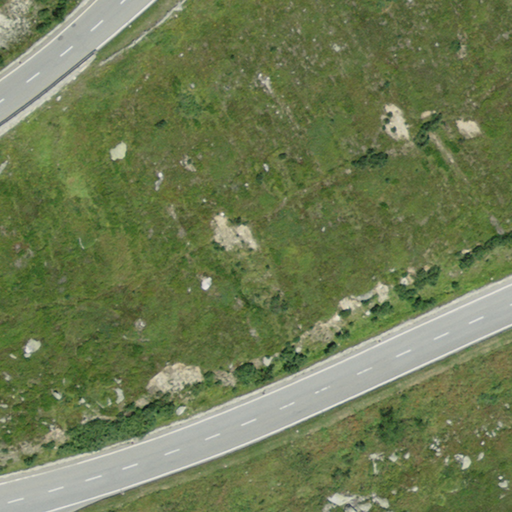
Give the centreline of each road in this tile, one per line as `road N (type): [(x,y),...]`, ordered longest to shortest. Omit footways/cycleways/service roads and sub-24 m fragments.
road 1 (primary): [(511,304),(250,421),(0,503)]
road 2 (primary): [(0,101),(122,0)]
